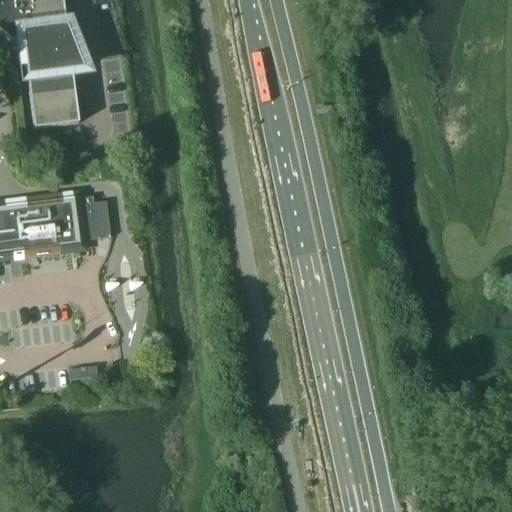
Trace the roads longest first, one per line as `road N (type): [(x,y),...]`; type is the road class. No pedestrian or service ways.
road 1 (tertiary): [(389,511),(275,0)]
road 2 (tertiary): [(248,0),(357,511)]
